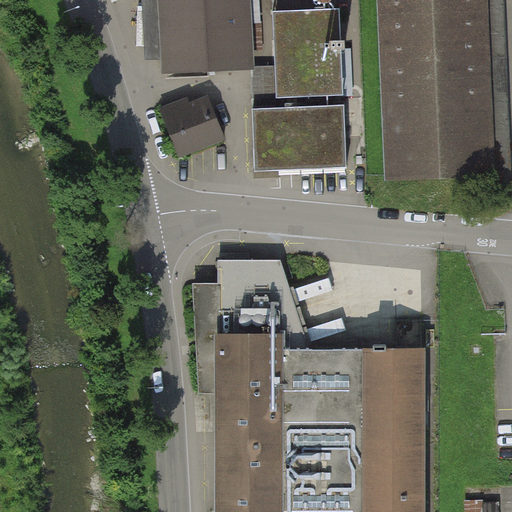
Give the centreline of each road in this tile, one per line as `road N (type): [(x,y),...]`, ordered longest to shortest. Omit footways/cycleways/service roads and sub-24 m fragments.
road 1 (residential): [(146,219),(202,211),(511,238)]
road 2 (tertiary): [(146,219),(175,511)]
road 3 (tertiary): [(80,0),(146,219)]
